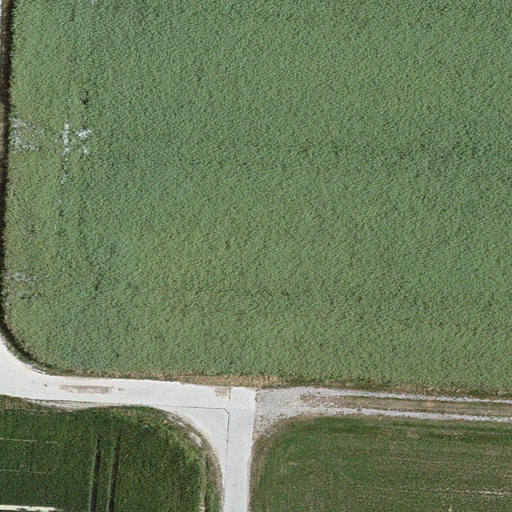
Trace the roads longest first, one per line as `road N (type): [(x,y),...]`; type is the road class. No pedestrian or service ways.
road 1 (track): [(0,381),(175,396),(227,414),(234,511)]
road 2 (track): [(227,414),(268,401),(511,414)]
